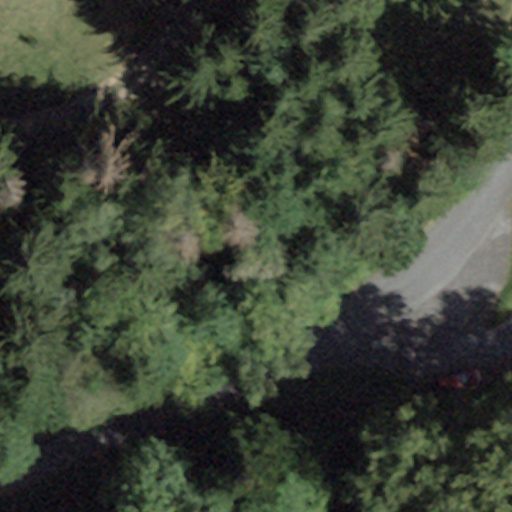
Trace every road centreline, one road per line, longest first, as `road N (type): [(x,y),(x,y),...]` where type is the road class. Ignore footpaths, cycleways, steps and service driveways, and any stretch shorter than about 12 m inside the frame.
road 1 (unclassified): [(0,479),(261,363),(427,263),(511,135)]
road 2 (track): [(0,128),(72,113),(98,98),(143,67),(203,0)]
road 3 (track): [(427,263),(462,327),(488,343),(511,332)]
